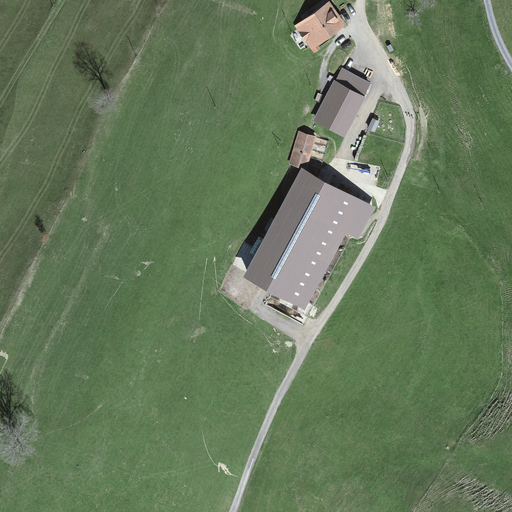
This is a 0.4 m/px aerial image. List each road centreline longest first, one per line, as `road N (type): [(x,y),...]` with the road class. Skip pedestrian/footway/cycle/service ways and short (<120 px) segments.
road 1 (track): [(360,0),(356,13),(413,119),(404,164),(375,234),(262,437),(232,511)]
road 2 (track): [(64,0),(0,105)]
